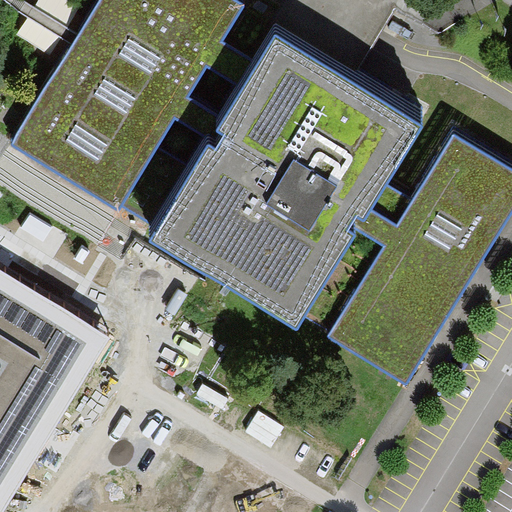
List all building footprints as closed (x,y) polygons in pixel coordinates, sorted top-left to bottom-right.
[(240,0),(97,0),(86,19),(76,34),(56,67),(13,137),(66,169),(119,201),(175,111),(206,130),(150,221),(301,313),(355,225),(381,241),(326,332),(410,383),(473,280),(511,216),(511,161),(452,125),(410,193),(385,178),(425,112),(356,70),(306,39),(278,22),(256,58),(219,36),(240,0)] [(240,0),(219,36),(256,58),(278,22),(306,39),(356,70),(377,38),(397,7),(385,0),(240,0)] [(0,479),(88,336),(0,282),(0,479)] [(129,306),(152,318),(165,294),(142,282),(129,306)] [(179,305),(162,330),(183,344),(200,319),(179,305)]
